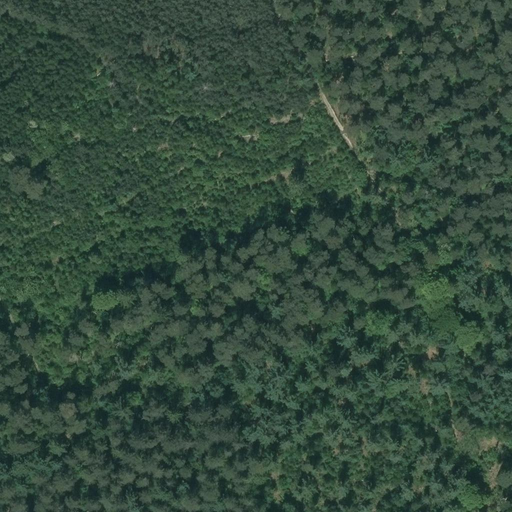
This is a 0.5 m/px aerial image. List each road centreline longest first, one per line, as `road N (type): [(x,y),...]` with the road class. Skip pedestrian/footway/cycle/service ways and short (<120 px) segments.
road 1 (track): [(303,53),(431,299),(476,511)]
road 2 (track): [(272,0),(303,53),(511,43)]
